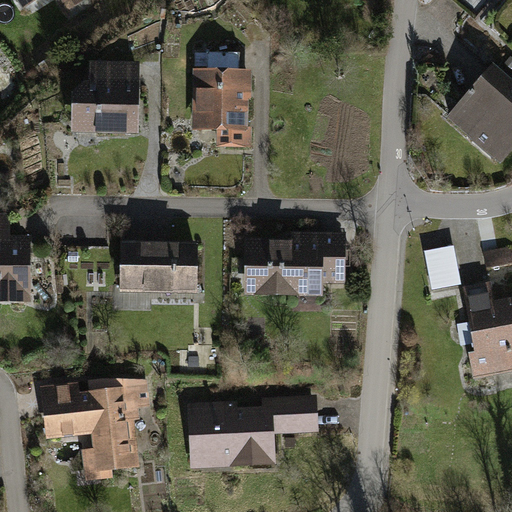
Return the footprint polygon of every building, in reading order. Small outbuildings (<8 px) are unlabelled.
[(88,0),(12,0),(15,6),(22,2),(30,16),(56,2),(67,22),(93,8),(88,0)] [(255,55),(199,56),(200,134),(223,134),(223,154),(257,153),(255,55)] [(511,148),(511,83),(489,65),(443,121),(498,166),(511,148)] [(98,87),(84,96),(85,137),(146,135),(144,67),(98,68),(98,87)] [(19,216),(0,216),(0,305),(42,304),(40,238),(20,239),(19,216)] [(301,246),(256,245),(255,299),(318,299),(318,286),(344,286),(345,233),(302,233),(301,246)] [(424,248),(433,287),(463,281),(454,241),(424,248)] [(205,246),(129,246),(129,294),(205,294),(205,246)] [(511,246),(486,251),(489,265),(511,261),(511,246)] [(487,284),(457,289),(470,377),(511,370),(511,301),(490,305),(487,284)] [(87,386),(49,389),(54,443),(101,438),(103,452),(89,453),(92,486),(122,483),(121,474),(146,471),(142,422),(155,421),(151,381),(95,386),(95,390),(87,391),(87,386)] [(235,403),(195,406),(200,473),(285,467),(283,439),(328,435),(325,397),(266,402),(267,411),(235,413),(235,403)]
